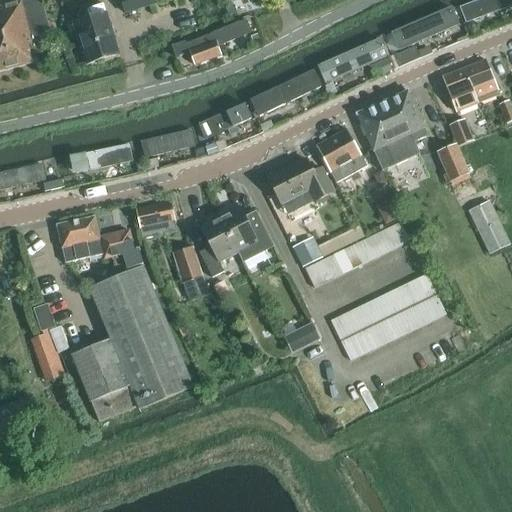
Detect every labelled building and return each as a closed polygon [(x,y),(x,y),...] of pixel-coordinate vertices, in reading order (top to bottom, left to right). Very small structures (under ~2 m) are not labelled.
[(120,0),(125,16),(155,6),(153,0),(120,0)] [(465,25),(511,7),(511,0),(484,0),(460,9),(465,25)] [(0,74),(38,65),(33,44),(49,40),(39,2),(22,6),(21,3),(0,9),(0,74)] [(237,14),(233,7),(227,10),(231,17),(237,14)] [(399,51),(460,25),(452,7),(391,33),(399,51)] [(108,17),(75,27),(88,68),(121,58),(108,17)] [(188,56),(194,68),(221,57),(218,49),(251,36),(245,23),(186,47),(183,44),(170,49),(175,60),(188,56)] [(256,35),(251,37),(253,42),(254,44),(260,41),(259,39),(258,35),(256,35)] [(326,86),(388,59),(380,41),(318,68),(326,86)] [(411,64),(418,61),(414,52),(412,48),(395,56),(396,59),(400,69),(411,64)] [(428,48),(417,53),(420,60),(431,55),(428,48)] [(392,72),(388,63),(387,60),(369,67),(371,71),(375,80),(378,79),(381,77),(384,76),(387,75),(389,73),(392,72)] [(488,61),(487,61),(465,70),(478,104),(501,95),(488,61)] [(445,78),(459,112),(478,104),(465,70),(445,78)] [(259,119),(320,89),(312,72),(251,102),(259,119)] [(362,115),(359,117),(383,172),(384,171),(420,155),(415,143),(429,137),(426,130),(409,93),(362,115)] [(498,105),(506,124),(511,120),(511,112),(508,102),(498,105)] [(245,105),(197,126),(204,142),(252,121),(245,105)] [(449,126),(458,148),(473,142),(464,120),(449,126)] [(189,128),(140,141),(144,158),(193,146),(189,128)] [(318,146),(332,172),(330,173),(336,185),(367,167),(362,155),(347,131),(318,146)] [(128,144),(69,156),(73,174),(132,161),(128,144)] [(215,144),(205,148),(208,155),(218,151),(215,144)] [(456,145),(438,153),(450,182),(468,175),(456,145)] [(147,172),(158,169),(156,160),(144,163),(147,172)] [(268,178),(282,206),(308,193),(314,205),(325,199),(335,194),(322,170),(314,175),(306,160),(291,168),(291,167),(268,178)] [(0,190),(46,180),(42,163),(0,172),(0,190)] [(137,174),(145,173),(143,164),(135,166),(137,174)] [(382,172),(374,176),(380,189),(388,185),(382,172)] [(64,189),(62,181),(44,185),(45,193),(64,189)] [(375,206),(385,226),(400,218),(391,198),(375,206)] [(490,201),(468,212),(488,255),(510,245),(490,201)] [(145,240),(178,232),(171,202),(138,210),(145,240)] [(240,207),(220,217),(238,254),(243,263),(262,254),(274,247),(261,222),(256,212),(245,218),(240,207)] [(210,248),(199,254),(212,279),(224,273),(219,264),(238,254),(220,217),(200,228),(210,248)] [(129,232),(100,238),(99,237),(95,219),(58,227),(67,264),(105,255),(106,260),(120,257),(123,268),(127,267),(128,271),(142,266),(138,252),(134,253),(129,232)] [(391,228),(400,247),(410,242),(401,224),(391,228)] [(382,233),(391,252),(400,247),(391,228),(382,233)] [(372,238),(381,256),(391,252),(382,233),(372,238)] [(362,242),(371,261),(381,256),(372,238),(362,242)] [(293,248),(303,267),(321,258),(314,242),(305,247),(303,243),(293,248)] [(353,247),(362,266),(371,261),(362,242),(353,247)] [(182,282),(201,277),(192,247),(173,252),(182,282)] [(343,252),(352,270),(362,266),(353,247),(343,252)] [(334,256),(343,275),(352,270),(343,252),(334,256)] [(324,261),(333,280),(343,275),(334,256),(324,261)] [(315,266),(324,284),(333,280),(324,261),(315,266)] [(324,284),(315,266),(305,270),(314,289),(324,284)] [(193,387),(145,268),(90,291),(111,342),(73,357),(100,423),(138,407),(139,409),(193,387)] [(436,294),(427,276),(417,280),(426,299),(436,294)] [(407,285),(417,304),(426,299),(417,280),(407,285)] [(229,295),(223,283),(213,288),(219,300),(229,295)] [(398,290),(407,308),(417,304),(407,285),(398,290)] [(388,294),(397,313),(407,308),(398,290),(388,294)] [(379,299),(388,318),(397,313),(388,294),(379,299)] [(437,296),(431,299),(427,301),(436,320),(446,315),(437,296)] [(369,304),(378,322),(388,318),(379,299),(369,304)] [(418,306),(427,325),(436,320),(427,301),(418,306)] [(360,308),(369,327),(378,322),(369,304),(360,308)] [(408,311),(417,329),(427,325),(418,306),(408,311)] [(42,332),(54,328),(48,307),(36,310),(42,332)] [(350,313),(359,332),(369,327),(360,308),(350,313)] [(399,315),(408,334),(417,329),(408,311),(399,315)] [(341,318),(350,336),(359,332),(350,313),(341,318)] [(389,320),(398,339),(408,334),(399,315),(389,320)] [(350,336),(341,318),(331,322),(340,341),(350,336)] [(379,325),(389,343),(398,339),(389,320),(379,325)] [(312,325),(285,339),(292,354),(320,340),(312,325)] [(370,329),(379,348),(389,343),(379,325),(370,329)] [(60,328),(49,333),(50,335),(57,356),(69,351),(60,328)] [(360,334),(370,353),(379,348),(370,329),(360,334)] [(351,339),(360,357),(370,353),(360,334),(351,339)] [(32,341),(41,367),(59,361),(57,356),(50,335),(32,341)] [(360,357),(351,339),(341,343),(351,362),(360,357)] [(0,436),(38,424),(30,398),(0,408),(0,436)]
